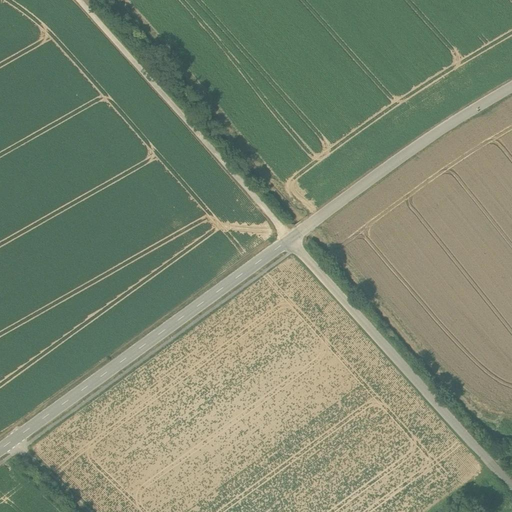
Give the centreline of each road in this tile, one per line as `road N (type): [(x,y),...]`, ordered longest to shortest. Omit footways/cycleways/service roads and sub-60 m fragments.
road 1 (unclassified): [(289,240),(0,447)]
road 2 (unclassified): [(289,240),(511,488)]
road 3 (track): [(289,240),(78,0)]
road 4 (unclassified): [(511,90),(436,133),(289,240)]
